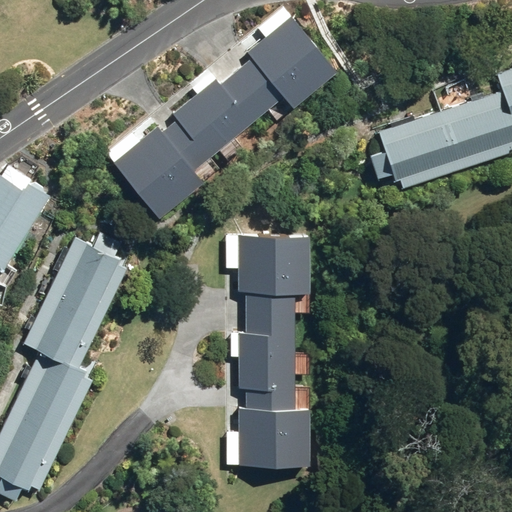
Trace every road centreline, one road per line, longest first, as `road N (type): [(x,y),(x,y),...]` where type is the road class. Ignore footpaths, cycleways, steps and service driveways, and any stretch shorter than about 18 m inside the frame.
road 1 (residential): [(40,511),(148,415),(198,330),(208,296)]
road 2 (residential): [(0,142),(209,0)]
